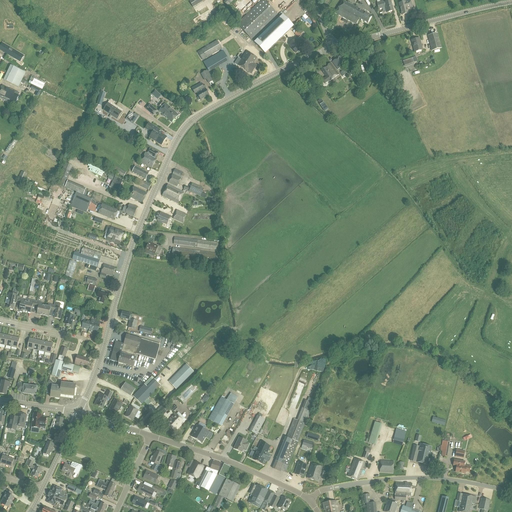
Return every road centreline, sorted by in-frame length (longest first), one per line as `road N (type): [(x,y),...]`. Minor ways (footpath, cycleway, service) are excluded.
road 1 (tertiary): [(104,344),(137,231),(187,124),(333,47)]
road 2 (unclassified): [(309,500),(323,489),(412,477),(511,492)]
road 3 (tertiary): [(333,47),(511,1)]
road 4 (unclassified): [(309,500),(150,435)]
